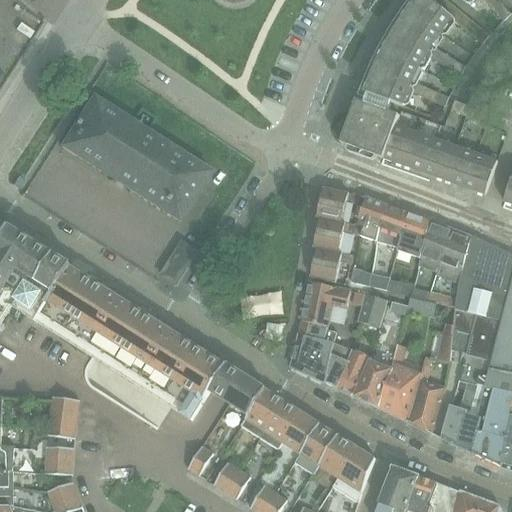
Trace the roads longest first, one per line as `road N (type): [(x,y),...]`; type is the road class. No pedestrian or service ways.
road 1 (residential): [(511,233),(272,158)]
road 2 (residential): [(396,440),(182,316)]
road 3 (residential): [(272,158),(76,12)]
road 4 (residential): [(182,316),(0,206)]
road 5 (residential): [(272,158),(182,316)]
road 6 (residential): [(272,158),(318,41),(347,0)]
road 7 (residential): [(0,128),(76,12)]
road 8 (residential): [(511,492),(396,440)]
